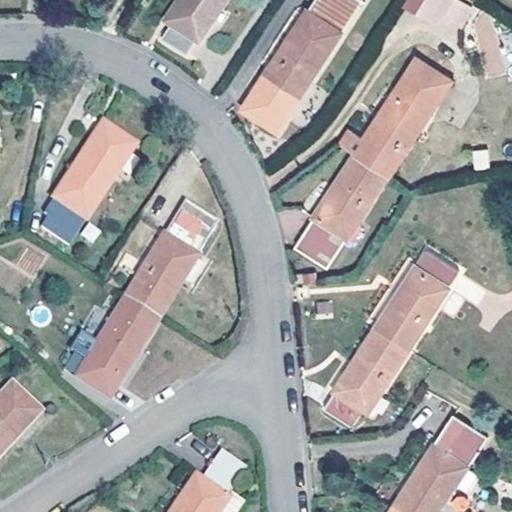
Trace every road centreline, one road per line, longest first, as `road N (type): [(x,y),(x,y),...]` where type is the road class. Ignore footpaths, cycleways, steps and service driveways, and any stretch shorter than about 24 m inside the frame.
road 1 (residential): [(278,368),(261,224),(223,144),(186,102),(142,70),(96,51),(0,43)]
road 2 (residential): [(278,368),(211,396),(26,511)]
road 3 (residential): [(291,511),(278,368)]
